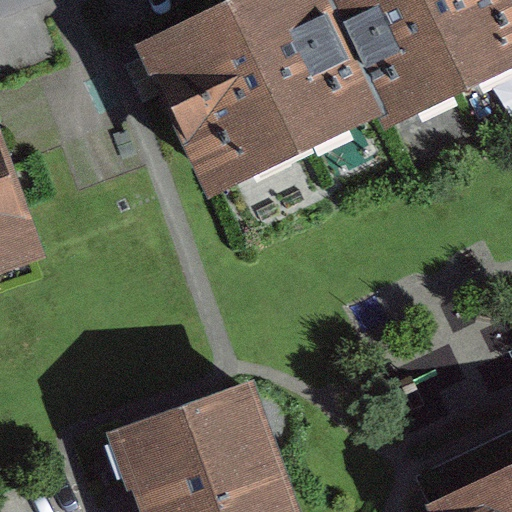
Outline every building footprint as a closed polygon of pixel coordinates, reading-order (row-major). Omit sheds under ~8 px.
[(245,0),(150,44),(215,182),(383,104),(334,0),(245,0)] [(511,0),(334,0),(383,104),(387,114),(511,55),(511,0)] [(0,184),(0,255),(24,247),(0,184)] [(289,511),(244,391),(127,435),(155,511),(289,511)] [(511,511),(511,470),(438,504),(441,511),(511,511)]
